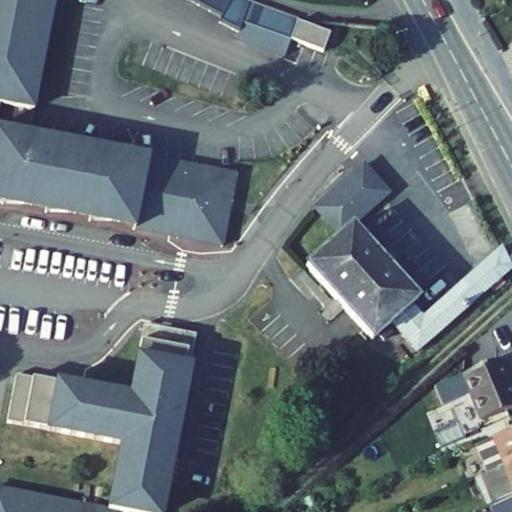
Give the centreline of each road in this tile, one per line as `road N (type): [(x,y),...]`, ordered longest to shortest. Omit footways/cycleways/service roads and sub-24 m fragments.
road 1 (primary): [(422,0),(511,166)]
road 2 (unknown): [(511,328),(373,438)]
road 3 (residential): [(275,0),(350,14),(414,0)]
